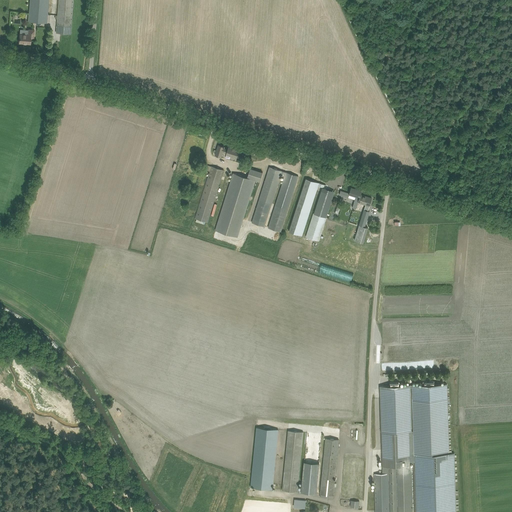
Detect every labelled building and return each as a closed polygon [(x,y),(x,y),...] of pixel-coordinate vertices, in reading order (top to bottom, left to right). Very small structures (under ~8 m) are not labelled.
[(30,0),(28,21),(47,23),(49,0),(30,0)] [(61,33),(71,34),(71,25),(73,0),(58,0),(56,33),(61,33)] [(18,38),(18,41),(19,42),(19,43),(30,43),(31,37),(34,37),(34,35),(34,30),(29,29),(28,35),(20,34),(19,38),(18,38)] [(226,154),(237,158),(239,152),(240,150),(237,149),(236,148),(236,149),(229,147),(228,149),(224,148),(224,147),(218,145),(215,155),(221,157),(223,152),(227,153),(226,154)] [(196,218),(208,222),(224,170),(212,166),(196,218)] [(268,228),(281,232),(298,179),(299,180),(301,177),(270,167),(252,222),(264,226),(281,175),(285,176),(268,228)] [(233,173),(215,230),(237,237),(255,180),(260,182),(263,172),(250,168),(247,177),(233,173)] [(322,186),(323,184),(306,178),(289,230),(303,235),(318,185),(322,186)] [(313,213),(306,237),(319,241),(326,219),(334,193),(334,191),(322,187),(314,213),(313,213)] [(341,190),(339,195),(348,198),(349,194),(356,196),(352,207),(356,208),(359,200),(364,201),(363,203),(366,204),(370,206),(372,198),(361,194),(362,191),(351,188),(349,193),(341,190)] [(366,204),(355,240),(363,243),(368,227),(364,226),(369,211),(368,211),(370,206),(366,204)] [(341,269),(338,279),(350,283),(354,273),(341,269)] [(390,385),(380,386),(382,432),(409,431),(412,431),(410,385),(400,385),(400,382),(390,382),(390,385)] [(413,452),(410,455),(410,457),(411,457),(414,454),(449,453),(447,384),(412,385),(414,452),(413,452)] [(256,427),(251,487),(273,489),(278,429),(256,427)] [(288,430),(282,490),(298,491),(304,432),(288,430)] [(383,473),(375,474),(375,511),(411,511),(410,470),(412,470),(412,467),(412,466),(413,466),(413,464),(411,464),(411,467),(410,467),(410,457),(410,455),(409,431),(382,432),(381,432),(383,473)] [(320,496),(333,497),(339,439),(326,438),(320,496)] [(449,453),(414,454),(416,511),(456,511),(455,455),(455,453),(452,453),(449,453)] [(295,499),(294,507),(305,508),(305,506),(305,500),(296,499),(295,499)]
